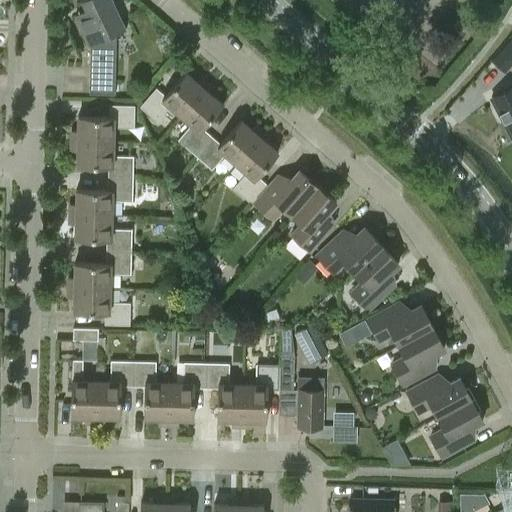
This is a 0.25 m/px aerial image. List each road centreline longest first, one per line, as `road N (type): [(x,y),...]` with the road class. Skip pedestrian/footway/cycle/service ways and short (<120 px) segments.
road 1 (residential): [(165,0),(422,236),(511,391)]
road 2 (tertiary): [(511,249),(462,177),(269,0)]
road 3 (residential): [(313,511),(314,478),(295,458),(19,452)]
road 4 (residential): [(28,162),(19,452)]
road 5 (residential): [(36,0),(28,162)]
